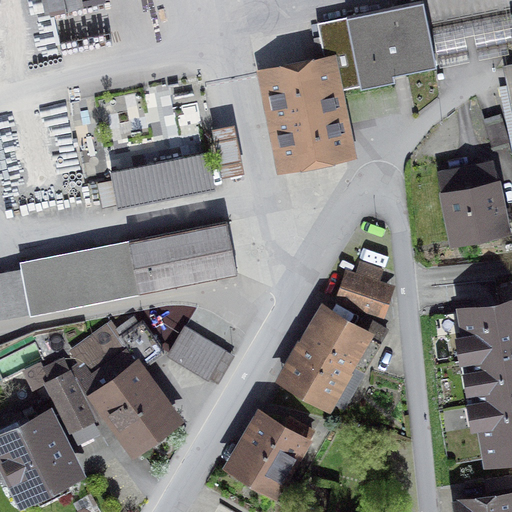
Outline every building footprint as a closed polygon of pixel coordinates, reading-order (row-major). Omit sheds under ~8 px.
[(47,0),(51,15),(77,9),(74,0),(47,0)] [(423,0),(417,0),(353,13),(318,20),(325,53),(337,52),(344,90),(395,81),(395,73),(438,64),(423,0)] [(344,90),(337,52),(325,53),(261,65),(280,169),(356,155),(344,90)] [(500,115),(484,119),(492,145),(507,141),(500,115)] [(234,124),(213,128),(221,162),(241,158),(234,124)] [(207,152),(112,170),(118,205),(214,187),(207,152)] [(486,164),(446,173),(459,237),(500,228),(486,164)] [(21,261),(23,271),(0,275),(0,320),(235,276),(225,223),(21,261)] [(358,276),(348,272),(337,304),(383,320),(396,285),(381,280),(384,269),(363,261),(358,276)] [(511,292),(454,303),(482,463),(511,457),(511,292)] [(373,335),(322,306),(278,381),(329,410),(373,335)] [(388,332),(369,321),(365,329),(383,340),(388,332)] [(184,328),(168,355),(218,385),(234,357),(184,328)] [(85,396),(133,459),(182,421),(135,359),(85,396)] [(45,383),(69,432),(94,419),(70,371),(45,383)] [(51,406),(0,430),(0,459),(22,504),(84,474),(51,406)] [(310,439),(256,410),(225,469),(279,497),(310,439)] [(511,511),(511,489),(454,497),(455,511),(511,511)]
